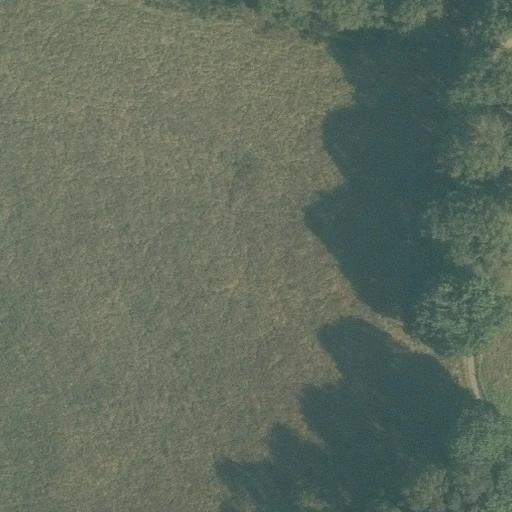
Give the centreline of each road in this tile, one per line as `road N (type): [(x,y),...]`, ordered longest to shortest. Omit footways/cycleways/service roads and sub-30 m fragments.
road 1 (unclassified): [(511,485),(475,380),(473,211),(506,63)]
road 2 (unclassified): [(235,0),(506,63)]
